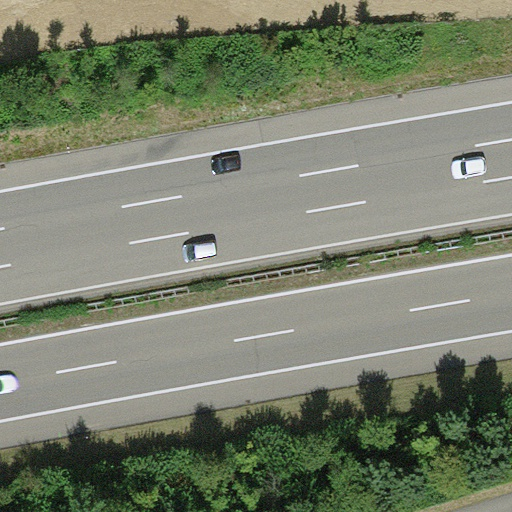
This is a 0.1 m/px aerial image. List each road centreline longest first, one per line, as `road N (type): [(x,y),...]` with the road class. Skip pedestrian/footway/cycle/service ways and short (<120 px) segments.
road 1 (motorway): [(0,383),(511,292)]
road 2 (motorway): [(511,159),(0,247)]
road 3 (unclassified): [(462,0),(57,22),(0,37)]
